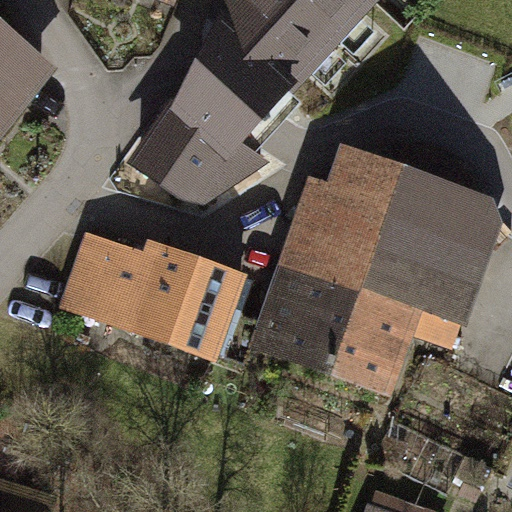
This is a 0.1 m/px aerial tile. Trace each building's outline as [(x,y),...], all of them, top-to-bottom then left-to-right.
[(235,0),(214,23),(289,89),(368,0),(235,0)] [(0,16),(0,117),(49,55),(0,16)] [(198,193),(289,89),(214,23),(138,160),(198,193)] [(337,159),(269,368),(385,405),(413,317),(469,335),(508,214),(337,159)] [(216,364),(238,291),(153,264),(130,338),(216,364)] [(60,511),(64,502),(0,484),(0,511),(60,511)]
